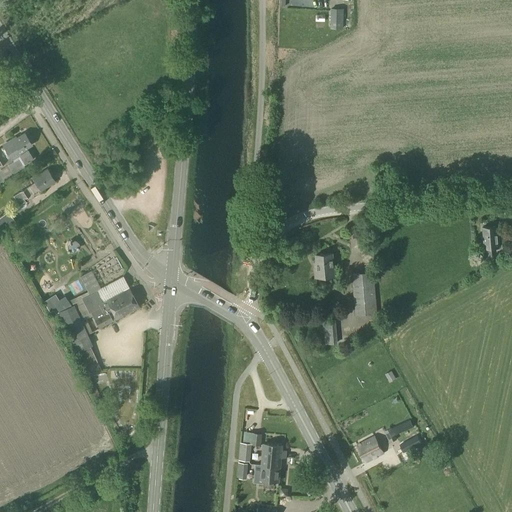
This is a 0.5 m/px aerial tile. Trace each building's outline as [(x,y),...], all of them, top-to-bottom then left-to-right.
[(331,10),(331,28),(343,28),(343,27),(350,27),(350,19),(343,19),(343,10),(331,10)] [(10,141),(0,147),(0,163),(18,152),(24,163),(32,159),(25,148),(30,145),(26,137),(27,136),(25,133),(24,134),(23,133),(15,138),(14,137),(9,140),(10,141)] [(380,169),(380,177),(391,176),(390,168),(380,169)] [(13,196),(18,205),(25,201),(23,198),(39,188),(40,190),(47,186),(47,185),(54,181),(47,169),(33,178),(35,182),(13,196)] [(0,216),(0,231),(15,221),(7,211),(0,216)] [(484,248),(478,249),(478,253),(479,263),(484,262),(494,262),(494,256),(491,256),(491,248),(499,247),(497,226),(482,227),(484,248)] [(73,237),(63,241),(67,249),(76,246),(73,237)] [(317,248),(318,241),(310,240),(309,246),(317,248)] [(23,243),(13,248),(19,258),(20,259),(29,253),(23,243)] [(315,267),(315,277),(334,276),(332,254),(316,255),(317,267),(315,267)] [(54,294),(43,301),(49,312),(53,310),(55,313),(59,311),(76,352),(76,351),(83,367),(96,361),(89,346),(91,345),(86,334),(79,319),(91,313),(98,328),(138,307),(121,276),(100,288),(90,269),(79,275),(87,291),(67,300),(64,296),(58,300),(54,294)] [(351,274),(355,315),(377,313),(373,272),(351,274)] [(323,320),(325,344),(337,343),(335,319),(323,320)] [(108,374),(130,375),(130,367),(108,366),(108,374)] [(412,420),(393,429),(397,437),(416,428),(412,420)] [(391,427),(384,431),(389,443),(396,439),(391,427)] [(252,433),(251,444),(260,445),(261,434),(252,433)] [(357,446),(365,462),(383,453),(375,436),(357,446)] [(400,445),(404,452),(421,443),(417,436),(400,445)] [(241,443),(239,460),(249,461),(251,444),(241,443)] [(261,465),(280,467),(281,457),(285,457),(286,450),(281,450),(282,445),(263,443),(261,465)] [(256,464),(255,479),(260,480),(264,480),(264,483),(264,486),(273,487),(273,481),(278,481),(280,467),(261,465),(256,464)]
